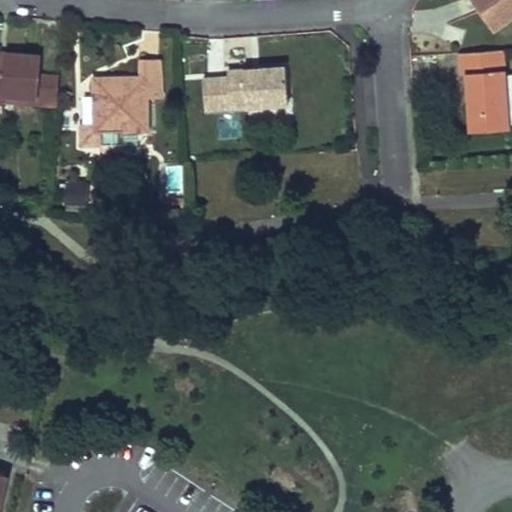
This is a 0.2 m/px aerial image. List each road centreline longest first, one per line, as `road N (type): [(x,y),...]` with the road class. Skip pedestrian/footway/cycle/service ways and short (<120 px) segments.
road 1 (residential): [(396,208),(376,0)]
road 2 (residential): [(167,0),(372,0)]
